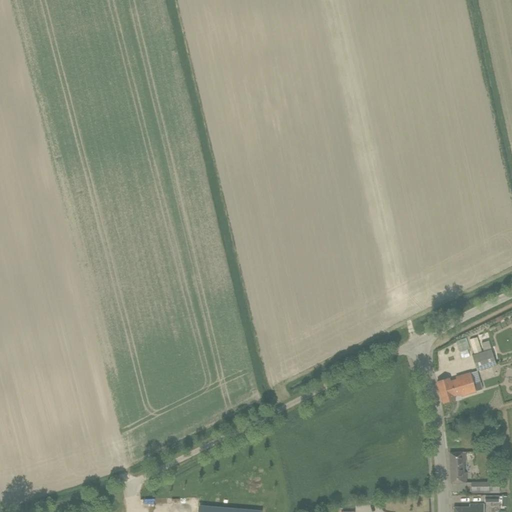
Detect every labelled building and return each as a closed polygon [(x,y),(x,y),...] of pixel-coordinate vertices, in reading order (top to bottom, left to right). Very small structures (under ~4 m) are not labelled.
[(474,355),(482,352),(477,337),(469,340),(474,355)] [(459,341),(461,353),(472,350),(469,338),(459,341)] [(496,365),(491,349),(482,352),(474,355),(472,355),(477,371),(496,365)] [(449,378),(437,382),(443,403),(455,399),(454,395),(461,393),(462,396),(476,392),(475,391),(482,389),(480,380),(477,371),(470,373),(456,377),(457,380),(450,382),(449,378)] [(451,483),(466,482),(465,452),(450,453),(451,483)] [(472,482),(472,493),(499,493),(499,482),(472,482)]
